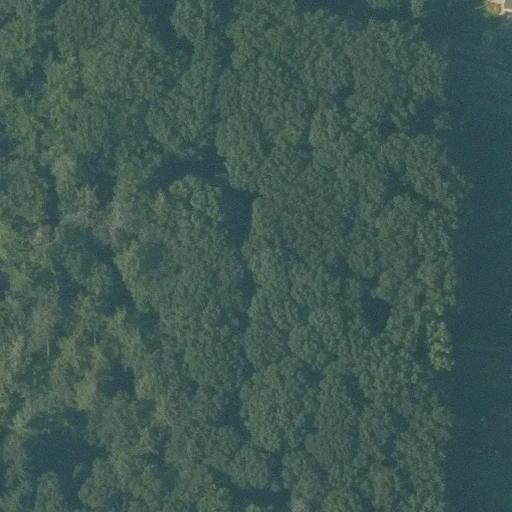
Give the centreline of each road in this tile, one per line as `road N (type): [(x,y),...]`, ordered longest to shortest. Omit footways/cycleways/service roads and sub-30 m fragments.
road 1 (track): [(90,0),(193,511)]
road 2 (secondary): [(202,0),(397,56)]
